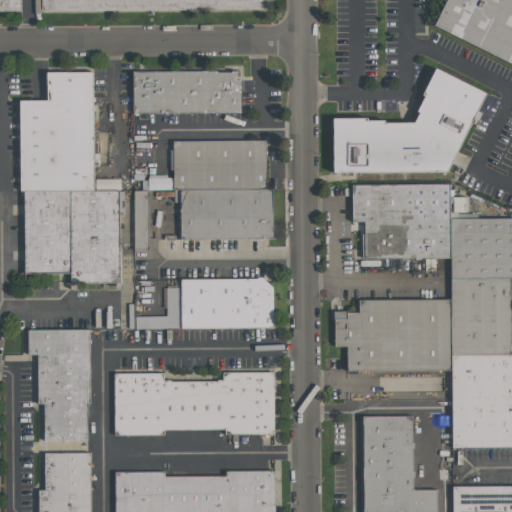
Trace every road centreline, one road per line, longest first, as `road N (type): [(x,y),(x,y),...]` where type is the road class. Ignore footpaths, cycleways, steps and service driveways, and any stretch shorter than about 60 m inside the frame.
road 1 (residential): [(305,0),(307,511)]
road 2 (residential): [(0,43),(305,42)]
